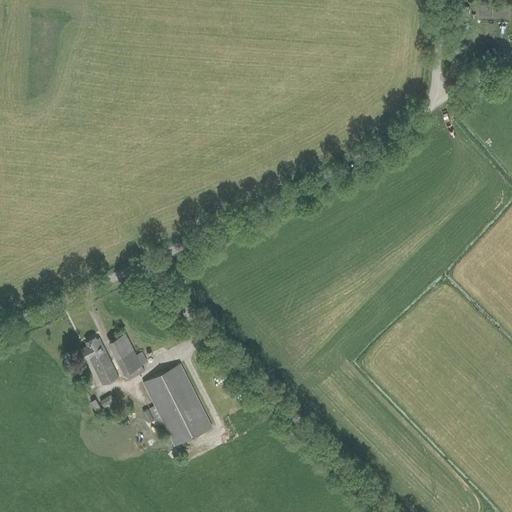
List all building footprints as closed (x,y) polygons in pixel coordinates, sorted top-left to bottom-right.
[(463,34),(460,46),(466,48),(469,36),(463,34)] [(128,378),(145,370),(142,363),(148,361),(143,350),(135,353),(125,330),(109,338),(128,378)] [(102,384),(118,376),(99,338),(97,339),(95,336),(85,341),(87,345),(80,349),(85,359),(89,357),(102,384)] [(157,426),(163,423),(175,445),(212,427),(180,363),(143,381),(155,405),(149,408),(157,426)] [(111,394),(100,401),(104,409),(115,402),(111,394)] [(96,410),(101,407),(95,399),(91,402),(96,410)] [(143,412),(148,423),(154,420),(148,409),(143,412)]
